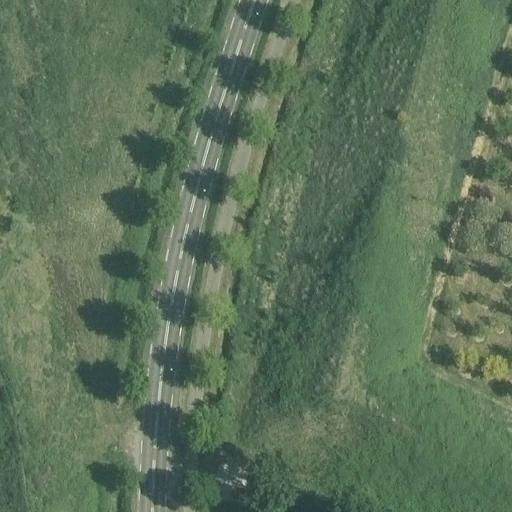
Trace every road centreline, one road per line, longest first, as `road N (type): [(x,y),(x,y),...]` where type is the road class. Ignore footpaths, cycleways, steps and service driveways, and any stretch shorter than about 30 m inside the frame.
road 1 (tertiary): [(153,511),(161,399),(187,243),(256,0)]
road 2 (track): [(156,456),(265,511)]
